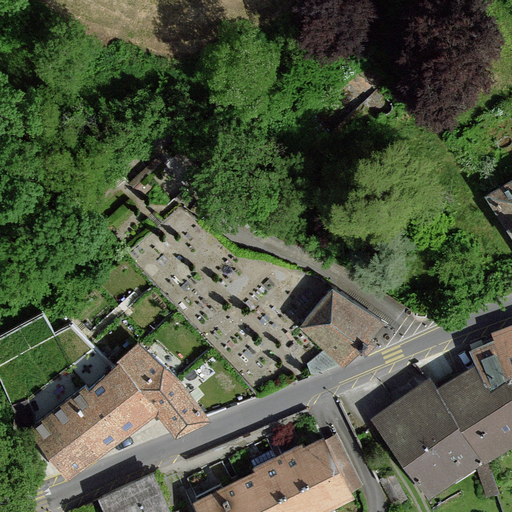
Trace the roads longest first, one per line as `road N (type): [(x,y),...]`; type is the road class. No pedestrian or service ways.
road 1 (tertiary): [(431,339),(12,511)]
road 2 (unclassified): [(431,339),(323,262),(278,246),(198,190)]
